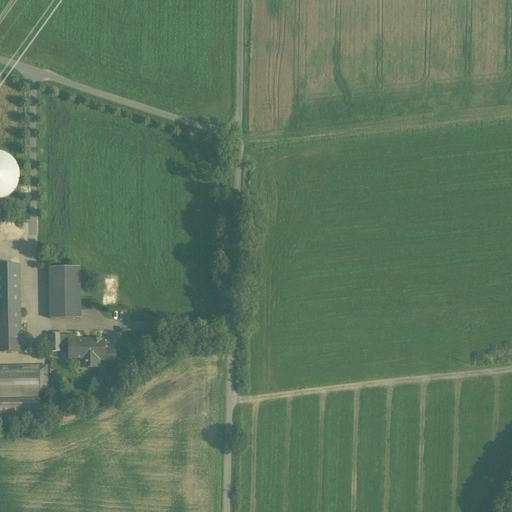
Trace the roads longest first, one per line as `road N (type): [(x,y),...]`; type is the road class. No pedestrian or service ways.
road 1 (unclassified): [(239,139),(227,511)]
road 2 (unclassified): [(0,62),(239,139)]
road 3 (unclassified): [(239,139),(243,0)]
